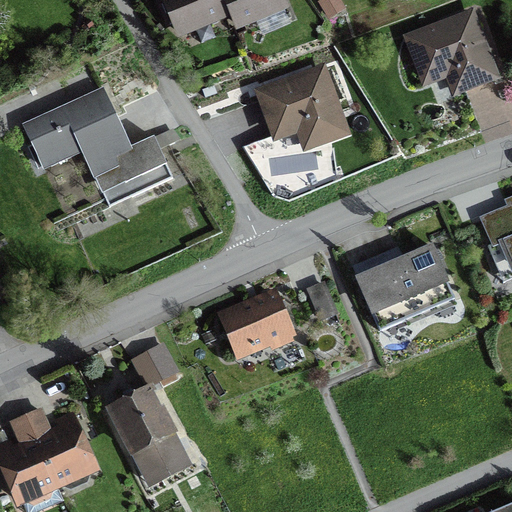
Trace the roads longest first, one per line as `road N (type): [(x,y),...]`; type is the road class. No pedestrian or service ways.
road 1 (residential): [(511,150),(317,225),(0,366)]
road 2 (residential): [(511,463),(399,511)]
